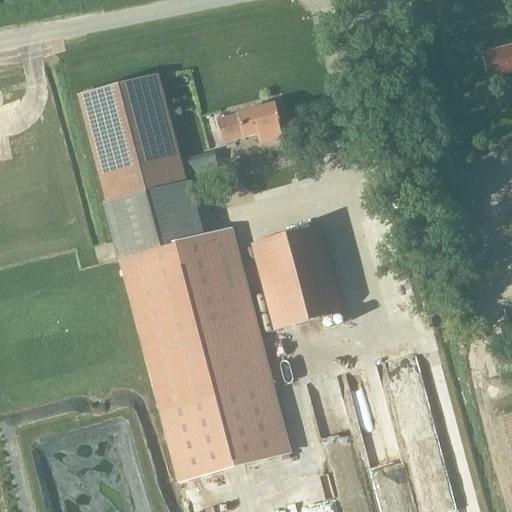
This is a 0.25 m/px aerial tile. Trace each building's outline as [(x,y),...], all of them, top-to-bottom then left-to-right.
[(488,79),(511,72),(511,46),(482,55),(488,79)] [(232,229),(222,231),(200,237),(185,182),(183,183),(154,79),(76,101),(104,204),(101,205),(116,261),(118,260),(159,417),(273,387),(232,229)] [(283,140),(280,128),(273,105),(235,116),(215,122),(222,145),(242,139),(255,136),(259,147),(283,140)] [(274,331),(341,314),(318,228),(251,245),(274,331)] [(377,254),(378,269),(400,268),(399,253),(377,254)] [(395,292),(396,318),(417,317),(415,291),(395,292)] [(413,337),(423,335),(419,319),(409,321),(413,337)] [(290,451),(273,387),(159,417),(176,481),(290,451)] [(146,511),(125,427),(34,450),(46,455),(55,453),(68,458),(71,470),(76,458),(88,455),(72,491),(58,484),(64,511),(146,511)]
